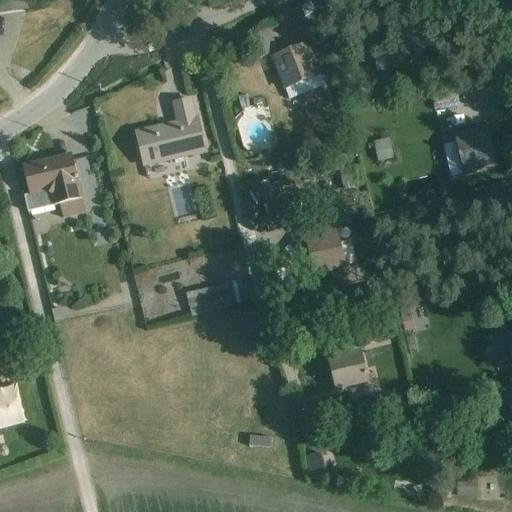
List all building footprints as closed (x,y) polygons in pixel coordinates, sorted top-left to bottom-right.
[(0,0),(0,9),(28,6),(27,0),(0,0)] [(349,43),(374,42),(374,33),(349,34),(349,43)] [(386,71),(411,70),(409,46),(385,48),(375,49),(376,71),(386,71)] [(289,99),(325,85),(321,75),(319,76),(308,49),(289,57),(287,53),(288,52),(288,51),(273,57),(289,99)] [(433,96),(435,108),(460,105),(459,92),(433,96)] [(145,166),(205,152),(197,117),(195,118),(190,99),(174,103),(178,122),(136,132),(145,166)] [(463,172),(496,164),(493,150),(488,152),(482,130),(456,136),(463,172)] [(309,143),(314,164),(334,160),(332,153),(342,150),(338,136),(309,143)] [(373,140),(377,161),(394,158),(390,137),(373,140)] [(63,218),(86,212),(73,157),(45,164),(44,160),(23,165),(29,194),(24,195),(28,211),(59,204),(63,218)] [(76,157),(76,172),(88,171),(87,157),(76,157)] [(353,165),(339,168),(344,188),(366,183),(361,164),(353,166),(353,165)] [(282,196),(279,184),(261,188),(264,200),(282,196)] [(346,265),(356,262),(351,239),(341,242),(336,220),(303,227),(314,276),(347,268),(346,265)] [(186,292),(192,316),(233,307),(227,283),(186,292)] [(392,323),(375,327),(379,340),(396,337),(392,323)] [(511,363),(511,362),(511,332),(504,334),(504,337),(495,339),(500,362),(510,360),(511,363)] [(335,391),(369,383),(361,349),(327,357),(335,391)] [(425,408),(431,436),(444,434),(438,405),(425,408)] [(326,427),(302,434),(309,458),(321,454),(320,450),(332,446),(326,427)] [(271,437),(249,435),(248,446),(270,447),(271,437)] [(375,468),(356,464),(353,481),(372,485),(375,468)] [(478,496),(478,478),(457,478),(457,496),(478,496)]
